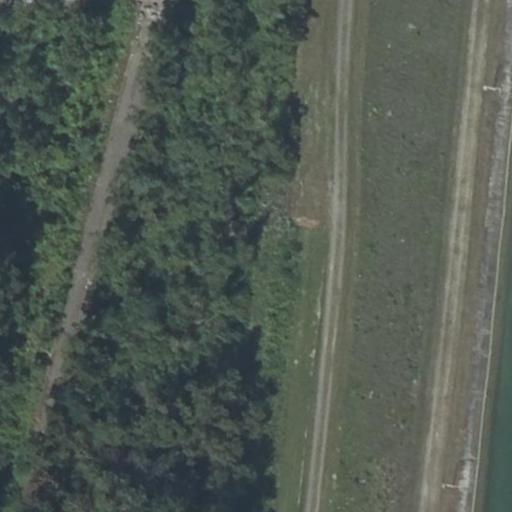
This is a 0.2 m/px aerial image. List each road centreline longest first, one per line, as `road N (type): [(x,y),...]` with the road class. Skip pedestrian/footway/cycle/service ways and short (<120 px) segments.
road 1 (unclassified): [(31,511),(157,0)]
road 2 (track): [(426,511),(480,0)]
road 3 (track): [(349,0),(315,511)]
